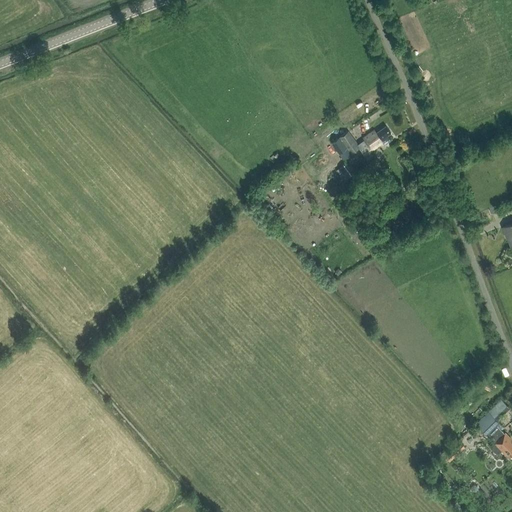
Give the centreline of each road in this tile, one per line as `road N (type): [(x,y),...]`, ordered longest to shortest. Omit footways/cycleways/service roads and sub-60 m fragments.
road 1 (unclassified): [(511,364),(366,0)]
road 2 (tertiary): [(0,63),(161,0)]
